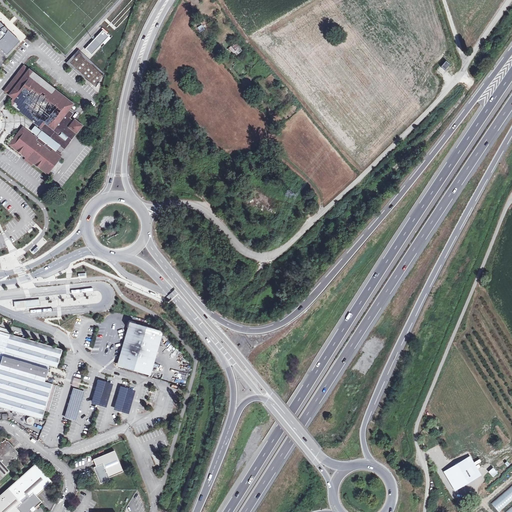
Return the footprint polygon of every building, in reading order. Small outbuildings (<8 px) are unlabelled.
[(0,49),(6,56),(20,42),(0,23),(0,49)] [(109,37),(103,31),(85,50),(91,56),(109,37)] [(239,54),(242,51),(236,43),(230,49),(234,54),(236,52),(239,54)] [(96,88),(99,84),(97,82),(103,76),(79,54),(70,63),(94,86),(96,88)] [(450,64),(445,61),(441,67),(445,70),(450,64)] [(74,121),(73,122),(70,126),(69,125),(72,121),(69,118),(70,117),(66,114),(68,111),(72,105),(28,71),(23,77),(18,73),(4,92),(11,97),(14,99),(12,101),(12,106),(42,129),(40,131),(39,131),(36,135),(36,136),(35,138),(22,129),(10,145),(26,158),(24,160),(31,166),(33,164),(47,175),(49,172),(47,170),(56,160),(58,161),(60,158),(58,156),(59,154),(55,150),(58,146),(64,150),(75,135),(78,132),(77,131),(79,129),(80,129),(82,127),(74,121)] [(39,299),(25,301),(26,308),(40,306),(39,299)] [(25,301),(13,302),(14,309),(26,308),(25,301)] [(147,374),(158,337),(161,337),(163,332),(130,322),(128,328),(130,329),(119,366),(147,374)] [(8,333),(0,330),(0,406),(43,420),(46,411),(53,385),(46,382),(51,366),(58,368),(64,350),(8,333)] [(53,385),(46,411),(49,412),(57,386),(53,385)] [(131,403),(132,394),(125,393),(124,402),(131,403)] [(0,444),(0,479),(9,471),(6,467),(19,456),(5,440),(0,444)] [(123,473),(115,452),(93,460),(96,467),(94,468),(101,484),(110,480),(109,478),(123,473)] [(30,511),(42,502),(36,496),(52,482),(36,464),(9,488),(0,495),(0,511),(30,511)]
